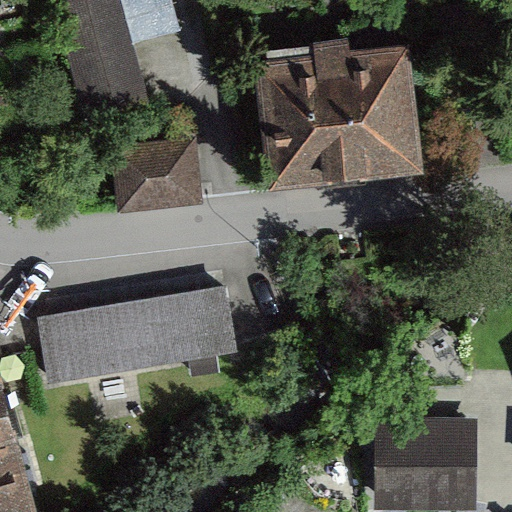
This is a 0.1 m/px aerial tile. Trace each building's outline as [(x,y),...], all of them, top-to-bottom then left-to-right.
[(155,95),(127,0),(49,0),(83,116),(155,95)] [(420,172),(408,46),(250,60),(261,186),(420,172)] [(204,198),(197,140),(108,151),(115,208),(204,198)] [(227,282),(39,314),(50,380),(238,348),(227,282)] [(0,502),(44,489),(0,345),(0,502)] [(474,511),(479,410),(382,406),(377,507),(474,511)]
